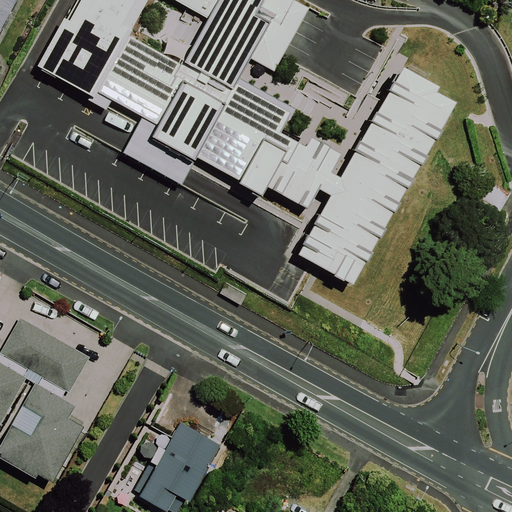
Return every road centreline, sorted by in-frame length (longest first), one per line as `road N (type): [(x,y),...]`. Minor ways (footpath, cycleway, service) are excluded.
road 1 (secondary): [(425,450),(0,212)]
road 2 (secondary): [(497,342),(503,370),(495,401),(511,473)]
road 3 (secondary): [(425,450),(470,359),(497,342)]
